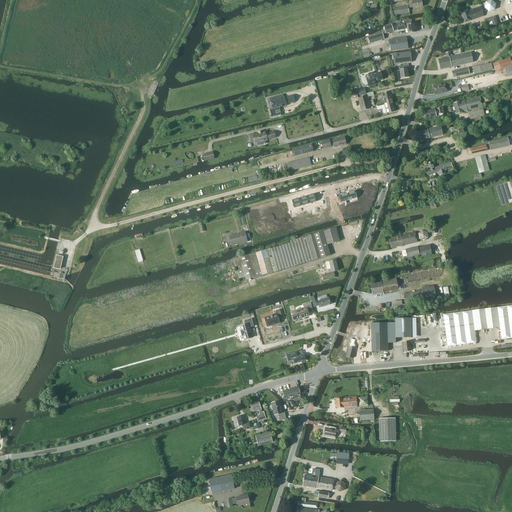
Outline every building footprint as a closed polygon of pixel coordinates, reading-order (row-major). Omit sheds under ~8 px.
[(413,8),(422,7),(421,0),(420,0),(412,1),(413,4),(409,5),(410,8),(413,7),(413,8)] [(489,1),(484,4),(484,10),(488,13),(493,10),(494,5),(489,1)] [(395,15),(410,13),(408,5),(394,8),(395,15)] [(468,10),(466,6),(464,7),(465,11),(462,12),(465,22),(471,20),(484,16),(481,7),(468,11),(468,10)] [(495,16),(485,20),(486,24),(492,22),(493,25),(497,24),(495,16)] [(408,33),(415,32),(414,24),(412,24),(411,20),(404,21),(404,23),(397,24),(398,30),(408,29),(408,33)] [(392,24),(384,27),(386,33),(394,31),(392,24)] [(370,43),(384,39),(382,33),(368,38),(370,43)] [(406,49),(405,41),(405,37),(390,39),(391,51),(406,49)] [(412,62),(410,52),(393,54),(394,64),(412,62)] [(451,67),(473,62),(471,52),(452,56),(452,55),(451,56),(450,52),(446,53),(447,57),(438,59),(440,70),(451,67)] [(499,62),(493,64),(495,71),(501,69),(505,68),(507,76),(511,74),(511,64),(510,58),(499,62)] [(473,74),(493,70),(491,63),(472,67),(473,74)] [(409,70),(408,64),(399,65),(401,78),(409,77),(408,70),(409,70)] [(453,77),(469,74),(468,68),(452,71),(453,77)] [(370,78),(367,79),(368,85),(375,83),(375,82),(383,79),(381,72),(374,74),(373,72),(369,74),(370,78)] [(446,89),(452,87),(451,82),(445,83),(433,86),(435,94),(447,92),(446,89)] [(381,102),(376,103),(376,105),(389,102),(392,101),(390,96),(392,96),(390,92),(381,94),(382,97),(383,97),(384,101),(381,102)] [(273,108),(269,109),(271,118),(281,115),(279,107),(286,105),(286,103),(288,102),(289,103),(295,101),(293,96),(287,97),(287,98),(285,99),(285,97),(284,98),(283,95),(271,98),(273,108)] [(370,108),(367,98),(367,96),(358,98),(362,111),(370,108)] [(485,106),(493,104),(491,96),(483,98),(485,106)] [(463,112),(483,107),(480,97),(460,102),(454,103),(456,114),(463,112)] [(389,102),(376,105),(377,108),(382,107),(384,113),(387,113),(396,111),(395,107),(393,107),(392,101),(389,102)] [(438,114),(443,113),(442,107),(437,108),(437,111),(435,111),(434,109),(423,112),(425,119),(436,116),(435,113),(438,112),(438,114)] [(470,120),(485,116),(483,109),(469,113),(470,120)] [(421,140),(443,135),(441,126),(419,132),(421,140)] [(265,132),(250,136),(252,144),(258,142),(258,145),(266,143),(265,140),(267,140),(267,139),(269,138),(269,139),(276,137),(274,132),(268,133),(268,134),(266,135),(265,132)] [(335,147),(346,144),(344,137),(330,141),(331,147),(335,146),(335,147)] [(490,150),(510,145),(508,138),(489,142),(490,150)] [(321,142),(323,149),(331,147),(330,141),(329,140),(321,142)] [(292,149),(294,156),(313,151),(311,144),(292,149)] [(472,154),(487,150),(486,145),(470,148),(472,154)] [(481,173),(489,171),(485,155),(475,158),(479,173),(474,175),(475,179),(482,178),(481,173)] [(289,171),(311,165),(309,157),(287,163),(289,171)] [(445,170),(452,167),(451,163),(447,165),(446,162),(442,163),(443,165),(435,167),(433,162),(427,163),(430,170),(426,171),(427,175),(438,172),(440,175),(446,173),(445,170)] [(357,180),(359,190),(368,188),(367,184),(366,179),(357,180)] [(355,191),(339,196),(340,196),(342,202),(341,202),(357,198),(355,191)] [(314,194),(292,200),(292,201),(293,200),(295,207),(294,208),(306,205),(317,201),(314,194)] [(340,241),(337,228),(290,241),(291,243),(233,259),(239,279),(245,277),(246,280),(330,255),(327,245),(340,241)] [(423,230),(418,234),(419,239),(424,241),(428,238),(428,232),(423,230)] [(392,248),(417,242),(415,232),(389,238),(392,248)] [(247,241),(245,233),(230,236),(232,245),(247,241)] [(406,250),(401,251),(403,257),(407,256),(407,258),(421,255),(422,257),(432,255),(429,245),(418,248),(418,247),(405,250),(406,250)] [(135,251),(138,263),(143,261),(140,249),(135,251)] [(60,269),(63,257),(56,256),(53,268),(60,269)] [(329,262),(325,263),(327,269),(331,268),(332,272),(338,270),(336,260),(329,262)] [(373,295),(399,289),(396,279),(370,284),(373,295)] [(444,295),(435,297),(433,286),(422,287),(423,290),(404,294),(405,304),(424,301),(425,303),(445,299),(444,295)] [(329,298),(328,298),(327,296),(326,295),(324,296),(323,297),(324,299),(321,300),(321,301),(318,302),(319,306),(322,305),(323,307),(331,304),(329,298)] [(296,314),(292,315),(292,316),(293,316),(293,317),(293,318),(294,319),(294,320),(294,319),(295,319),(298,319),(298,318),(299,318),(300,318),(302,317),(304,317),(309,315),(307,311),(313,309),(311,303),(303,305),(304,309),(295,311),(296,314)] [(476,343),(475,331),(500,328),(501,339),(511,338),(511,305),(443,314),(447,347),(476,343)] [(270,316),(265,318),(267,327),(280,323),(280,321),(283,320),(280,309),(276,311),(277,314),(272,316),(272,315),(272,316),(270,316)] [(245,325),(241,326),(242,331),(241,331),(242,336),(244,335),(245,340),(252,338),(251,332),(250,330),(251,330),(251,329),(250,330),(249,327),(254,326),(252,318),(244,321),(245,325)] [(374,323),(371,323),(372,348),(372,351),(379,351),(388,351),(388,343),(396,343),(396,338),(402,337),(412,337),(411,318),(395,319),(395,323),(382,323),(374,323)] [(356,336),(353,336),(353,343),(356,343),(356,344),(359,344),(359,343),(361,343),(361,344),(363,344),(363,343),(368,343),(368,336),(364,336),(364,332),(356,332),(356,336)] [(349,351),(346,351),(346,359),(349,359),(353,359),(353,358),(354,358),(354,359),(357,359),(357,358),(360,358),(360,357),(364,357),(364,353),(360,353),(360,351),(358,351),(358,347),(349,347),(349,351)] [(301,362),(301,361),(305,360),(304,354),(297,356),(296,352),(287,355),(288,361),(294,359),(295,363),(299,362),(301,362)] [(283,391),(285,398),(286,401),(294,398),(295,401),(301,399),(300,394),(303,393),(301,387),(299,387),(283,391)] [(344,408),(357,407),(356,397),(343,398),(343,399),(336,399),(336,408),(344,407),(344,408)] [(367,397),(359,397),(359,408),(368,408),(367,397)] [(279,401),(274,402),(271,403),(275,415),(278,414),(280,421),(287,419),(285,412),(282,413),(279,401)] [(260,415),(264,414),(264,411),(262,412),(259,402),(251,405),(254,412),(258,410),(260,414),(259,414),(260,415)] [(359,410),(360,421),(374,420),(373,410),(359,410)] [(244,430),(248,429),(246,422),(242,423),(240,417),(233,419),(236,427),(242,425),(244,430)] [(379,419),(380,442),(396,441),(395,418),(379,419)] [(338,434),(338,431),(326,428),(324,435),(335,437),(336,434),(338,434)] [(258,446),(269,443),(273,442),(270,432),(256,436),(258,446)] [(210,480),(213,494),(235,489),(231,474),(210,480)] [(305,475),(303,486),(317,488),(332,490),(334,479),(318,477),(319,477),(305,475)] [(233,506),(233,504),(238,503),(238,505),(250,503),(248,495),(237,497),(237,498),(226,500),(228,508),(233,506)] [(306,502),(306,499),(302,498),(302,502),(298,502),(298,506),(317,508),(318,503),(308,502),(308,503),(306,502)]
